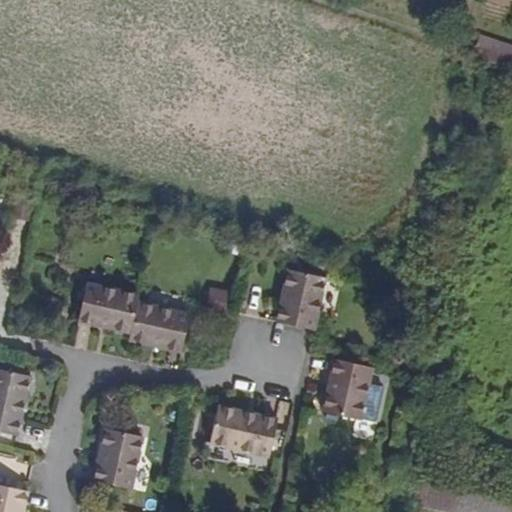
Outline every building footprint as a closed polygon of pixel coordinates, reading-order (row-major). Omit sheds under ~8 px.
[(313,328),(327,278),(288,267),(274,318),(313,328)] [(128,332),(136,301),(137,295),(82,281),(73,318),(128,332)] [(209,305),(228,311),(234,292),(214,287),(209,305)] [(177,354),(187,314),(136,301),(128,332),(125,341),(177,354)] [(74,346),(86,348),(91,324),(80,322),(74,346)] [(371,427),(384,371),(345,362),(332,418),(371,427)] [(0,431),(10,434),(26,370),(0,364),(0,431)] [(282,460),(291,422),(229,407),(228,410),(216,407),(208,440),(220,443),(220,446),(282,460)] [(125,486),(138,435),(98,425),(85,475),(125,486)] [(0,511),(18,511),(24,488),(0,482),(0,511)]
